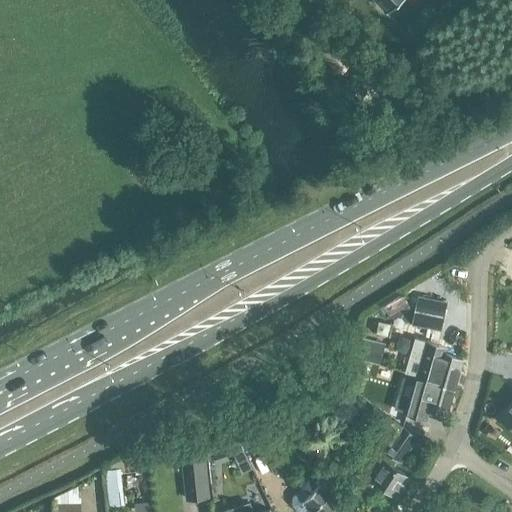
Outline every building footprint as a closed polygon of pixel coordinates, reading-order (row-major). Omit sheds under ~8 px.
[(378,0),(390,13),(403,0),(378,0)] [(180,147),(180,125),(152,125),(153,147),(180,147)] [(220,159),(219,199),(243,200),(245,159),(220,159)] [(448,302),(418,296),(413,324),(442,330),(448,302)] [(385,343),(365,338),(360,359),(380,364),(385,343)] [(445,347),(417,339),(408,373),(418,376),(456,387),(464,358),(443,351),(445,347)] [(366,366),(355,363),(352,376),(362,379),(366,366)] [(456,387),(418,376),(417,380),(406,377),(397,409),(429,420),(429,416),(442,421),(447,420),(456,387)] [(511,401),(500,417),(511,426),(511,401)] [(258,421),(237,428),(243,443),(263,435),(258,421)] [(419,436),(402,425),(389,444),(386,441),(364,473),(398,495),(410,477),(385,460),(389,454),(401,462),(419,436)] [(221,433),(207,438),(210,461),(244,450),(236,428),(229,430),(221,433)] [(330,448),(312,436),(299,456),(318,468),(330,448)] [(144,455),(127,457),(129,469),(145,468),(144,455)] [(206,456),(182,458),(186,500),(211,497),(206,456)] [(120,473),(108,474),(110,486),(121,485),(120,473)] [(353,511),(323,481),(309,495),(301,488),(293,496),(293,505),(299,511),(314,511),(353,511)] [(122,490),(111,490),(112,505),(124,504),(122,490)] [(254,511),(251,501),(223,511),(271,511),(271,509),(260,511),(254,511)]
